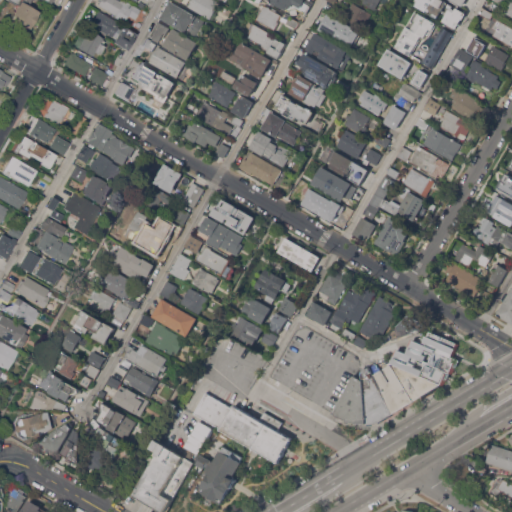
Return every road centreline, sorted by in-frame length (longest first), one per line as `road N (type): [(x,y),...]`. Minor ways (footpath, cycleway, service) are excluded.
road 1 (residential): [(0,48),(511,348)]
road 2 (secondary): [(511,369),(339,478)]
road 3 (residential): [(411,286),(511,109)]
road 4 (secondary): [(345,511),(484,426)]
road 5 (residential): [(0,136),(77,0)]
road 6 (residential): [(0,461),(13,457),(109,511)]
